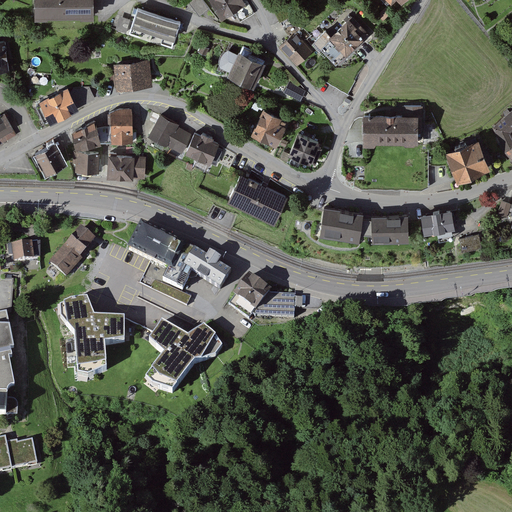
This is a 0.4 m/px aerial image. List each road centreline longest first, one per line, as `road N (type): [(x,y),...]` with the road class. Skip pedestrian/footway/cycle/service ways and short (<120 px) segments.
road 1 (tertiary): [(0,195),(147,211),(307,281),(348,290),(511,273)]
road 2 (residential): [(34,140),(117,99),(161,99),(297,178),(318,179)]
road 3 (residential): [(318,179),(362,199),(405,203),(511,177)]
road 4 (residential): [(422,0),(344,130)]
road 5 (residential): [(272,45),(143,0)]
